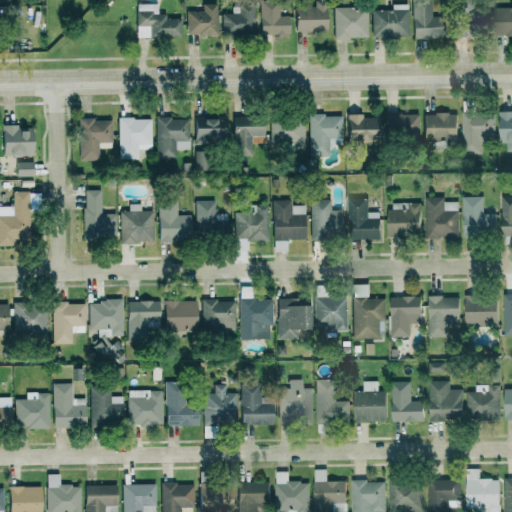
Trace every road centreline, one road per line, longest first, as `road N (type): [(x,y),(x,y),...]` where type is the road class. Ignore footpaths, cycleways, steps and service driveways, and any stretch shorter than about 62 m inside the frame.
road 1 (tertiary): [(511,72),(0,81)]
road 2 (residential): [(511,448),(0,456)]
road 3 (residential): [(0,269),(511,264)]
road 4 (residential): [(58,268),(56,80)]
